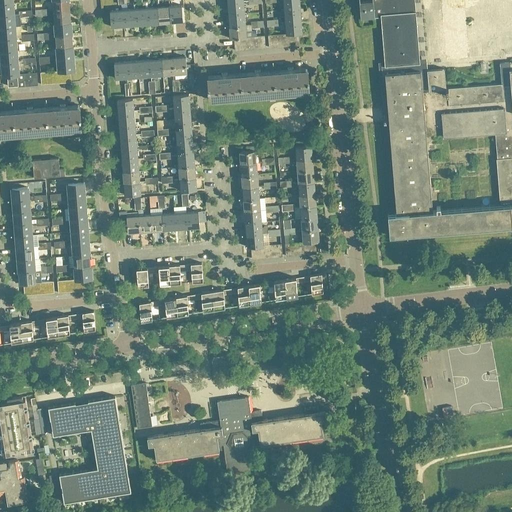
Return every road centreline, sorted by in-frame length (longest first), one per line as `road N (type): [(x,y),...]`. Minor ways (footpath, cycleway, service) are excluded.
road 1 (tertiary): [(128,348),(361,313)]
road 2 (residential): [(354,261),(330,52)]
road 3 (tertiary): [(361,313),(403,511)]
road 4 (residential): [(113,257),(94,92)]
road 5 (residential): [(91,49),(209,40),(205,0)]
road 6 (tertiary): [(511,293),(361,313)]
road 7 (tertiary): [(0,370),(128,348)]
road 8 (residential): [(207,64),(330,52)]
